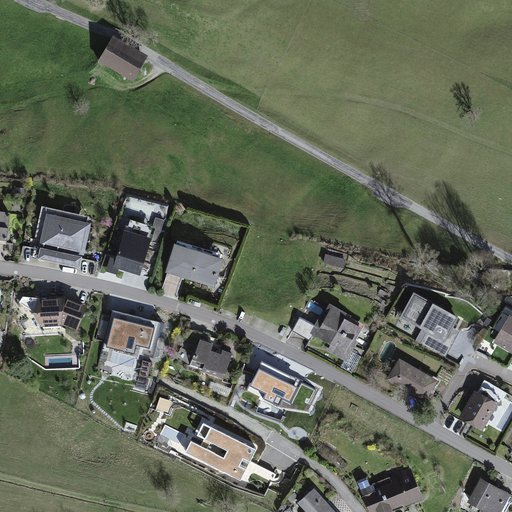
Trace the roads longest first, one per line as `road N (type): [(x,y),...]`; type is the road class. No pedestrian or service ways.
road 1 (residential): [(511,471),(248,331),(129,292),(0,267)]
road 2 (unclassified): [(511,260),(125,38),(31,0)]
